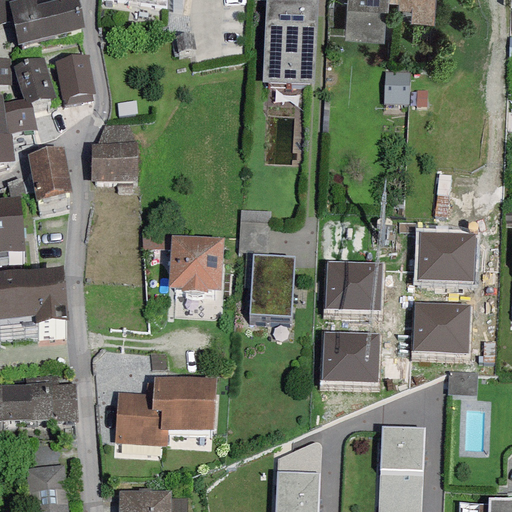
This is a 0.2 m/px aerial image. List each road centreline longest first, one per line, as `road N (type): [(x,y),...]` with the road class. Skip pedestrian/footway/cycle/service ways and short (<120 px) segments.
road 1 (residential): [(93,511),(72,289),(75,139),(96,121),(100,97),(89,0)]
road 2 (unknown): [(78,345),(203,344)]
